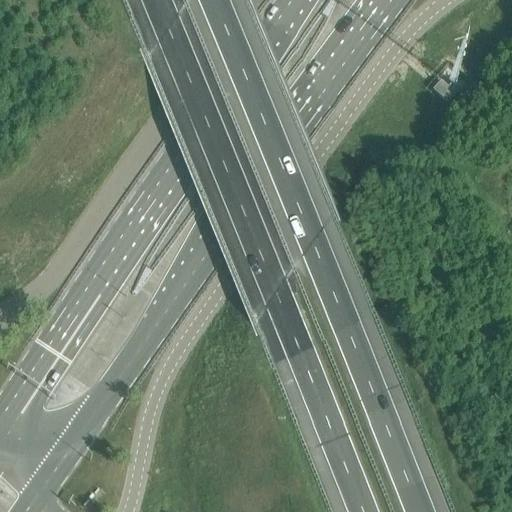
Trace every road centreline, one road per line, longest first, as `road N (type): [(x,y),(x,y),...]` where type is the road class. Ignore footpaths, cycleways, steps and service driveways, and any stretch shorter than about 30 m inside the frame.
road 1 (unclassified): [(129,511),(165,374),(317,154),(400,44),(446,0)]
road 2 (primary): [(37,495),(214,231),(383,0)]
road 3 (motorway): [(155,0),(360,511)]
road 4 (motorway): [(417,511),(213,0)]
road 5 (primary): [(297,0),(0,422)]
road 6 (unclassified): [(253,0),(58,271),(0,320)]
